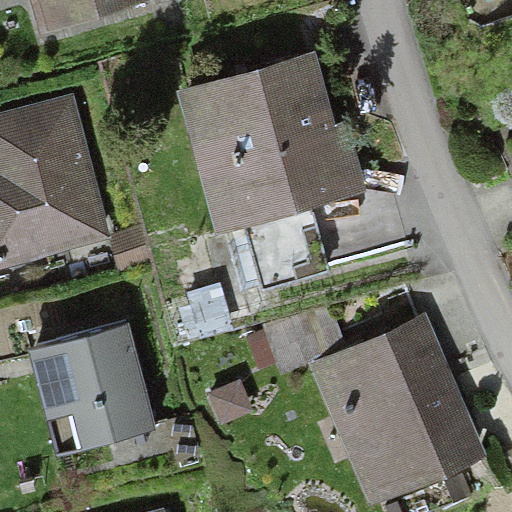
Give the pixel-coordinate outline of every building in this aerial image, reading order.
[(21,0),(30,28),(119,0),(21,0)] [(311,48),(171,89),(212,231),(352,190),(311,48)] [(0,260),(98,235),(61,88),(0,102),(0,260)] [(511,143),(503,147),(511,167),(511,143)] [(416,318),(309,361),(369,502),(473,454),(416,318)] [(142,424),(115,325),(24,347),(42,411),(63,406),(73,444),(142,424)]
